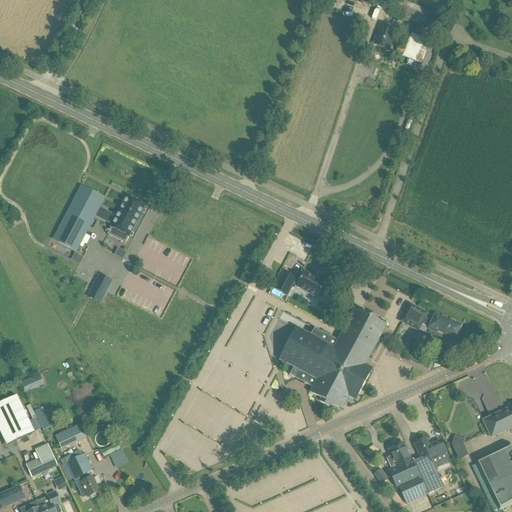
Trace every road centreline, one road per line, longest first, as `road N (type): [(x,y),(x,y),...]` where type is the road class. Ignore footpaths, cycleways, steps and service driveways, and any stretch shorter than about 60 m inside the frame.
road 1 (secondary): [(511,317),(0,76)]
road 2 (tertiary): [(141,511),(505,350)]
